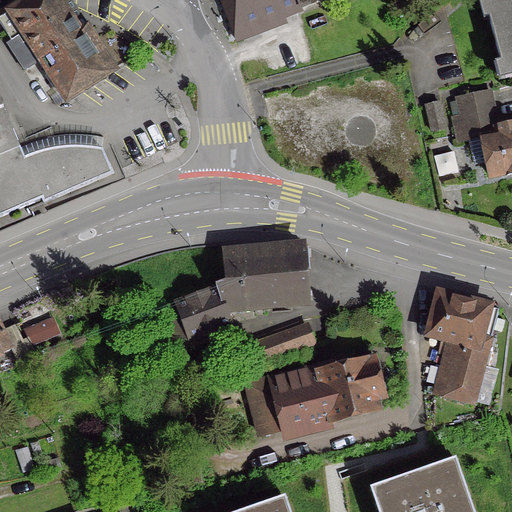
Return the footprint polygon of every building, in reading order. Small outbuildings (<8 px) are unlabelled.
[(85,30),(78,34),(56,0),(20,0),(22,3),(0,17),(0,27),(9,42),(5,45),(22,71),(39,61),(65,101),(112,71),(85,30)] [(219,0),(231,31),(311,0),(219,0)] [(511,0),(490,0),(482,2),(503,80),(511,77),(511,0)] [(457,143),(480,138),(488,178),(505,175),(505,176),(511,174),(511,126),(494,130),(487,93),(457,99),(461,116),(452,118),(457,143)] [(437,104),(424,107),(430,133),(443,130),(437,104)] [(16,143),(11,131),(0,106),(0,217),(40,200),(22,158),(16,143)] [(25,157),(22,158),(40,200),(41,205),(111,175),(100,149),(82,147),(63,148),(42,151),(25,157)] [(215,285),(216,291),(225,311),(305,304),(301,259),(306,258),(305,250),(300,247),(222,254),(224,281),(215,285)] [(171,345),(229,324),(225,311),(216,291),(159,311),(171,345)] [(472,405),(497,310),(437,294),(426,336),(455,344),(441,398),(472,405)] [(0,354),(10,350),(12,353),(24,347),(13,326),(2,331),(0,328),(0,354)] [(311,339),(303,327),(254,345),(261,364),(313,345),(311,339)] [(315,367),(316,368),(245,386),(258,436),(328,417),(330,422),(376,410),(374,401),(383,399),(375,370),(376,367),(376,364),(375,362),(373,360),(370,358),(367,359),(364,360),(362,362),(335,369),(333,362),(315,367)] [(475,511),(456,455),(368,485),(377,511),(475,511)] [(291,511),(286,495),(234,511),(291,511)]
